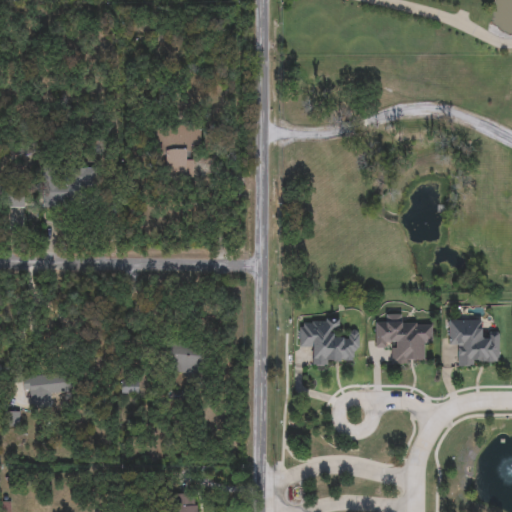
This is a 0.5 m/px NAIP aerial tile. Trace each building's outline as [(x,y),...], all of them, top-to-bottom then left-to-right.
[(152,127),(195,126),(196,178),(165,178),(164,155),(153,155),(152,127)] [(42,176),(75,177),(75,208),(41,206),(42,176)] [(391,364),(391,348),(374,348),(374,324),(384,324),(384,315),(402,315),(403,325),(432,325),(432,343),(422,343),(422,364),(391,364)] [(299,320),(337,320),(337,334),(359,334),(359,364),(311,364),(311,348),(299,348),(299,320)] [(498,332),(498,366),(458,366),(458,346),(448,346),(447,321),(480,321),(480,332),(498,332)] [(169,344),(200,348),(196,376),(165,371),(169,344)] [(25,376),(64,373),(67,399),(27,402),(25,376)] [(122,394),(122,381),(138,381),(138,394),(122,394)] [(199,511),(176,511),(176,500),(199,500),(199,511)]
